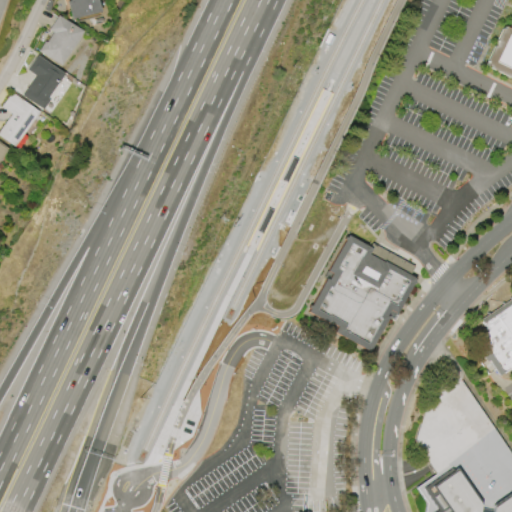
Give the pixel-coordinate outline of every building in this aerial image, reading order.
[(97,0),(101,15),(78,21),(78,18),(72,19),(68,2),(75,0),(97,0)] [(58,16),(82,32),(66,57),(60,65),(48,57),(39,51),(45,42),(46,43),(53,33),(49,30),(58,16)] [(511,79),(483,65),(502,26),(507,29),(511,18),(511,79)] [(37,56),(40,57),(63,74),(46,98),(49,100),(42,110),(22,96),(35,77),(27,71),(36,58),(37,56)] [(12,93),(38,112),(14,147),(0,137),(0,130),(11,114),(2,107),(12,93)] [(0,143),(8,149),(0,159),(0,143)] [(346,236),(368,248),(370,243),(413,267),(408,276),(414,279),(395,314),(388,310),(385,316),(387,317),(367,352),(332,333),(335,327),(329,324),(329,325),(306,312),(325,278),(328,280),(331,274),(327,271),(346,236)] [(497,376),(510,367),(511,368),(511,367),(511,301),(510,299),(478,320),(486,331),(471,341),(485,363),(487,361),(497,376)] [(511,490),(511,456),(460,380),(456,383),(427,402),(413,441),(435,474),(448,465),(452,470),(455,468),(479,503),(478,505),(490,507),(491,505),(511,490)] [(479,503),(478,505),(490,507),(491,505),(511,490),(511,511),(423,511),(425,503),(415,488),(435,474),(448,465),(452,470),(455,468),(479,503)]
